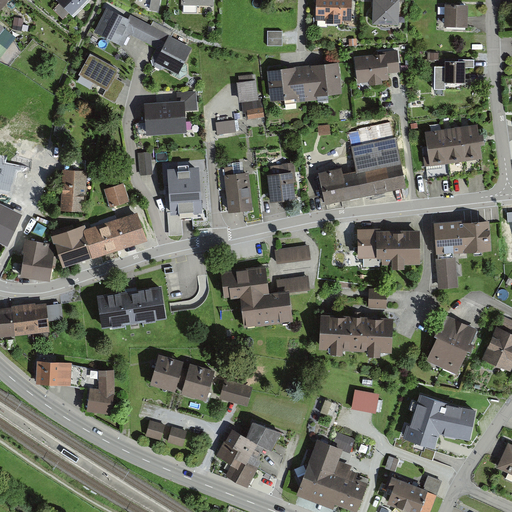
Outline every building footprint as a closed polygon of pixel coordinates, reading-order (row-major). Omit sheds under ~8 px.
[(93,0),(60,0),(78,16),(93,0)] [(317,0),(317,19),(354,21),(354,0),(317,0)] [(376,24),(403,26),(405,0),(388,0),(388,1),(378,1),(376,24)] [(152,10),(160,12),(162,3),(154,1),(152,10)] [(468,3),(445,3),(446,28),(468,28),(468,3)] [(194,50),(109,7),(95,34),(125,49),(131,36),(164,53),(158,66),(180,78),(194,50)] [(286,32),(269,32),(269,48),(285,48),(286,32)] [(80,73),(107,87),(103,95),(116,102),(126,83),(118,79),(123,70),(91,53),(80,73)] [(356,61),(360,82),(403,74),(399,53),(356,61)] [(446,61),(446,67),(435,67),(434,90),(463,90),(463,83),(465,83),(465,67),(471,68),(471,60),(458,59),(458,62),(446,61)] [(341,62),(269,70),(272,98),(344,90),(341,62)] [(255,79),(237,82),(240,100),(257,97),(255,79)] [(146,102),(148,133),(188,131),(187,109),(194,109),(193,92),(175,92),(175,101),(146,102)] [(249,122),(264,120),(263,109),(248,111),(249,122)] [(235,123),(217,125),(218,135),(236,133),(235,123)] [(329,126),(320,126),(321,134),(330,134),(329,126)] [(425,158),(428,179),(484,171),(480,144),(484,143),(483,136),(478,136),(477,126),(427,134),(431,157),(425,158)] [(353,147),(356,167),(320,173),(325,202),(410,187),(401,139),(353,147)] [(139,154),(142,176),(154,174),(151,152),(139,154)] [(66,161),(63,209),(82,210),(85,162),(66,161)] [(269,165),(272,202),(297,199),(294,162),(269,165)] [(172,212),(201,210),(198,170),(169,172),(172,212)] [(227,173),(231,211),(252,209),(248,171),(227,173)] [(122,184),(106,191),(113,209),(129,202),(122,184)] [(0,239),(8,244),(21,217),(0,206),(0,239)] [(435,218),(440,290),(461,288),(459,255),(499,252),(497,222),(470,224),(469,216),(435,218)] [(138,217),(88,233),(86,226),(55,236),(63,264),(100,252),(145,238),(138,217)] [(425,231),(362,231),(362,260),(424,261),(425,231)] [(25,251),(20,276),(50,281),(55,257),(50,256),(52,244),(29,240),(27,252),(25,251)] [(312,259),(311,247),(279,250),(280,262),(312,259)] [(279,289),(272,290),(268,265),(223,272),(227,300),(241,298),(245,323),(296,315),(292,289),(308,286),(306,270),(277,275),(279,289)] [(166,287),(97,300),(103,332),(171,320),(166,287)] [(388,287),(369,287),(369,306),(387,306),(388,287)] [(43,304),(0,309),(0,333),(46,328),(43,304)] [(63,304),(49,304),(50,320),(64,319),(63,304)] [(428,360),(457,373),(477,330),(448,316),(428,360)] [(325,317),(324,349),(395,352),(396,320),(325,317)] [(511,333),(501,329),(487,359),(511,370),(511,333)] [(177,361),(159,356),(152,383),(163,386),(164,382),(176,385),(181,367),(176,365),(177,361)] [(63,363),(39,362),(38,382),(61,383),(80,387),(84,367),(63,363)] [(207,399),(214,371),(196,366),(195,371),(190,369),(184,388),(196,391),(195,395),(207,399)] [(90,393),(89,409),(111,410),(113,390),(112,369),(101,370),(84,367),(80,387),(91,389),(90,393)] [(249,389),(226,383),(222,396),(245,403),(249,389)] [(358,388),(354,409),(379,414),(383,393),(358,388)] [(438,451),(448,421),(477,431),(484,410),(428,392),(411,442),(438,451)] [(165,425),(151,421),(147,435),(161,439),(165,425)] [(227,476),(247,486),(260,463),(256,461),(263,447),(271,450),(281,432),(254,422),(247,440),(233,432),(219,456),(233,466),(227,476)] [(187,432),(173,428),(169,441),(183,445),(187,432)] [(302,485),(301,488),(357,509),(369,479),(361,476),(359,480),(346,475),(349,466),(337,461),(341,449),(319,441),(307,473),(299,477),(302,485)] [(511,444),(501,468),(511,472),(511,444)] [(430,468),(419,464),(415,476),(426,480),(430,468)] [(433,511),(440,495),(397,478),(387,505),(404,511),(433,511)]
